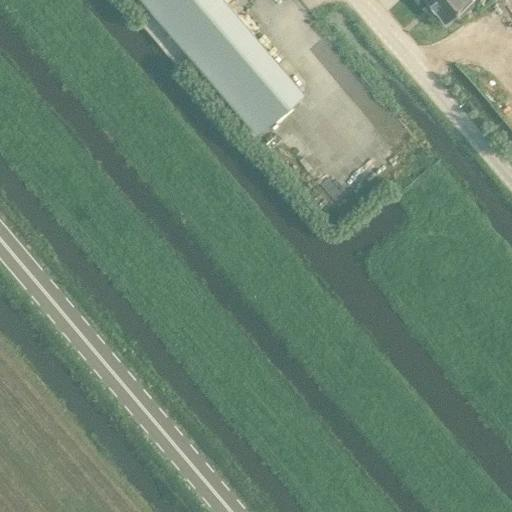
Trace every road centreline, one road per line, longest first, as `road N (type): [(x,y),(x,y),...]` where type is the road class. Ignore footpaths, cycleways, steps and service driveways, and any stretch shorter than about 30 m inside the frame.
road 1 (secondary): [(228,511),(0,241)]
road 2 (tertiary): [(511,187),(351,0)]
